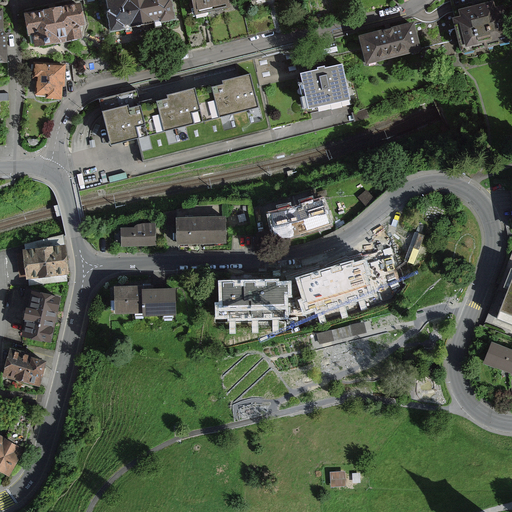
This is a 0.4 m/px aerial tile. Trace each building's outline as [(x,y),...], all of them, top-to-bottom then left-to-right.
[(137,31),(171,26),(167,2),(164,2),(164,0),(141,0),(142,2),(127,5),(126,0),(104,4),(106,16),(102,17),(105,37),(137,31)] [(228,0),(194,0),(197,12),(229,5),(228,0)] [(459,21),(451,23),(459,55),(509,42),(500,10),(492,12),(491,5),(458,14),(459,21)] [(37,31),(39,45),(76,39),(75,31),(82,30),(79,7),(48,11),(48,9),(29,12),(32,32),(37,31)] [(0,61),(8,61),(8,34),(5,34),(4,9),(0,8),(0,61)] [(411,28),(353,41),(360,68),(417,54),(411,28)] [(39,79),(38,94),(49,95),(49,96),(64,97),(67,65),(37,63),(36,79),(39,79)] [(297,85),(303,114),(351,103),(343,66),(325,70),(325,68),(317,70),(317,72),(300,75),(302,84),(297,85)] [(222,86),(209,89),(216,117),(256,108),(249,75),(221,82),(222,86)] [(98,99),(109,149),(146,141),(136,91),(98,99)] [(165,103),(152,106),(158,133),(199,124),(191,92),(164,98),(165,103)] [(277,238),(330,225),(323,196),(270,210),(277,238)] [(177,214),(177,240),(227,239),(227,214),(177,214)] [(120,226),(120,242),(155,242),(155,221),(135,222),(135,226),(120,226)] [(65,244),(24,249),(27,277),(68,273),(65,244)] [(353,263),(300,279),(307,300),(302,302),(305,313),(316,309),(317,313),(373,296),(366,274),(368,273),(365,262),(353,266),(353,263)] [(511,326),(511,268),(511,269),(492,319),(511,326)] [(114,308),(143,308),(143,311),(175,310),(174,284),(142,284),(142,281),(113,282),(114,308)] [(222,282),(222,305),(217,305),(218,316),(230,316),(231,319),(287,318),(286,296),(290,295),(290,284),(278,284),(278,281),(222,282)] [(52,339),(60,294),(32,288),(24,334),(52,339)] [(320,343),(366,332),(364,322),(318,333),(320,343)] [(482,367),(511,375),(511,352),(488,346),(482,367)] [(12,347),(4,372),(40,382),(48,357),(12,347)] [(0,468),(9,473),(23,447),(32,415),(18,411),(15,423),(11,421),(6,438),(1,435),(0,436),(0,468)] [(330,470),(331,486),(346,485),(345,470),(330,470)]
